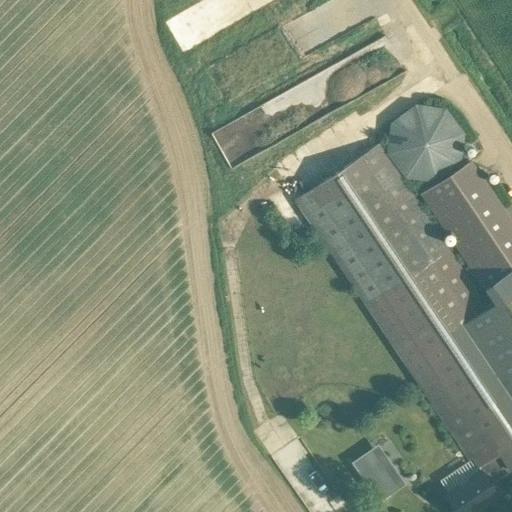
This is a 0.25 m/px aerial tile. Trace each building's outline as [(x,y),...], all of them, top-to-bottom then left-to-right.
[(241,0),(247,10),(263,0),(241,0)] [(346,71),(392,45),(375,16),(330,43),(332,61),(330,66),(334,74),(301,79),(294,96),(273,99),(236,120),(231,133),(224,131),(221,137),(225,159),(228,165),(258,160),(263,149),(266,149),(319,117),(323,109),(341,106),(337,101),(326,96),(334,79),(347,77),(346,71)] [(404,176),(435,180),(460,162),(464,131),(446,107),(416,102),(391,121),(387,151),(404,176)] [(495,299),(486,305),(378,143),(296,198),(470,458),(472,456),(481,469),(445,493),(457,511),(481,511),(489,507),(486,502),(498,494),(489,480),(494,477),(496,479),(511,468),(511,467),(511,204),(511,203),(503,209),(469,160),(424,190),(495,299)] [(388,470),(373,450),(354,463),(352,461),(351,461),(379,500),(404,483),(393,467),(388,470)]
